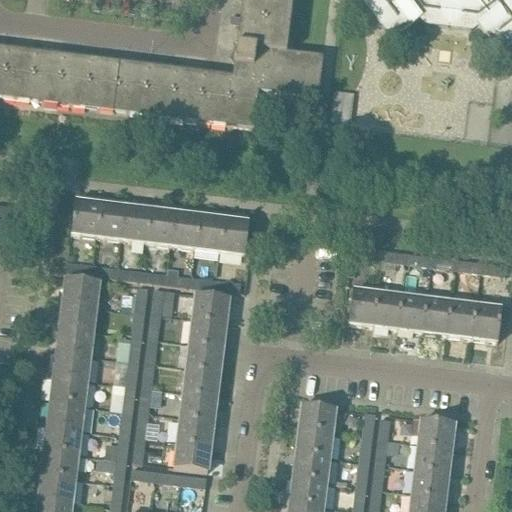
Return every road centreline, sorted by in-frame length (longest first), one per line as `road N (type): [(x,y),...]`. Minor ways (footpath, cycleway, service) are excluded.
road 1 (residential): [(241,511),(258,361),(489,385)]
road 2 (residential): [(0,22),(207,48),(213,0)]
road 3 (residential): [(474,511),(489,385)]
